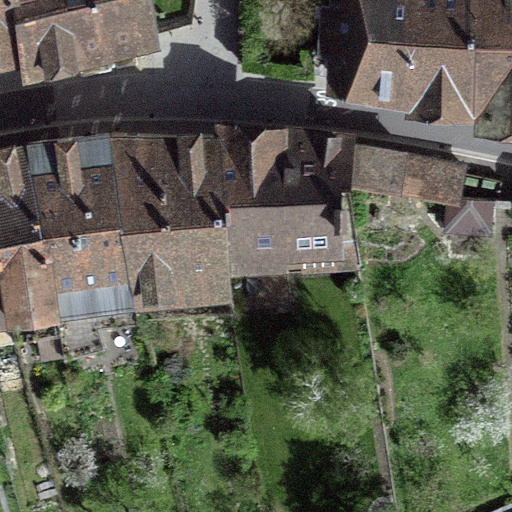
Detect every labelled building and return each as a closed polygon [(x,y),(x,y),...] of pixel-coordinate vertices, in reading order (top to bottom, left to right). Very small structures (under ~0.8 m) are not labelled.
[(0,0),(0,51),(21,48),(14,0),(0,0)] [(144,0),(14,0),(21,48),(36,42),(49,64),(150,36),(144,0)] [(335,77),(410,87),(410,0),(338,0),(338,2),(321,1),(320,53),(336,53),(335,77)] [(410,0),(410,87),(410,92),(476,98),(471,0),(410,0)] [(476,108),(511,110),(511,0),(471,0),(476,98),(476,108)] [(217,134),(225,255),(228,255),(285,251),(284,243),(340,241),(346,182),(351,144),(353,144),(353,142),(353,138),(283,130),(283,136),(218,128),(217,134)] [(135,288),(108,132),(28,142),(56,299),(53,299),(63,355),(102,345),(97,324),(139,318),(133,289),(135,288)] [(135,288),(230,278),(228,255),(225,255),(217,134),(108,132),(135,288)] [(56,299),(28,142),(0,149),(0,256),(9,306),(12,305),(53,299),(56,299)] [(458,199),(458,195),(464,165),(404,154),(405,150),(353,142),(353,144),(351,144),(346,182),(448,200),(458,199)] [(458,195),(458,199),(448,200),(446,227),(487,230),(491,198),(458,195)] [(0,307),(9,306),(0,256),(0,307)]
